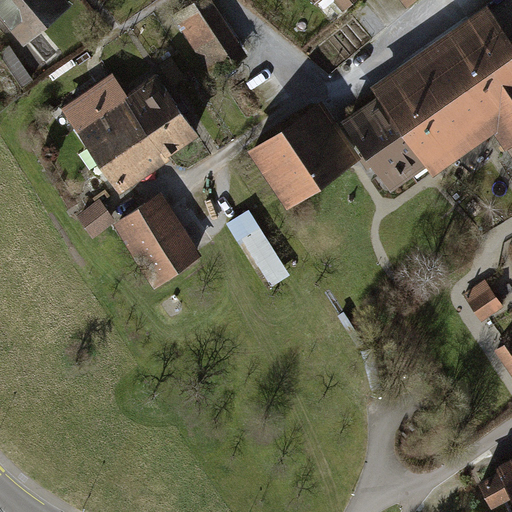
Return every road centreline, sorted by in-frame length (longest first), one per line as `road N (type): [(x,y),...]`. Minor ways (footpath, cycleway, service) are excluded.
road 1 (residential): [(365,504),(432,486),(511,428)]
road 2 (residential): [(365,504),(386,428),(399,410),(428,396)]
